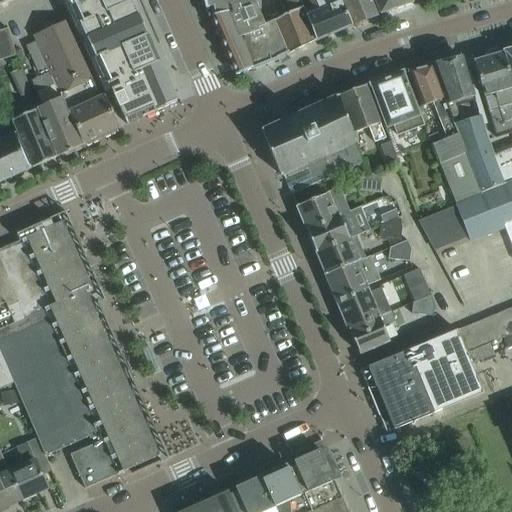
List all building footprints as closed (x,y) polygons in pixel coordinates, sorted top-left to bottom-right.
[(0,0),(0,5),(11,0),(59,0),(69,19),(95,77),(100,88),(108,85),(126,124),(175,102),(131,0),(0,0)] [(203,0),(207,17),(211,17),(235,73),(234,74),(235,75),(250,69),(277,59),(276,58),(286,54),(272,20),(271,20),(269,17),(259,14),(254,16),(250,7),(248,0),(203,0)] [(350,25),(340,0),(308,0),(314,13),(305,16),(314,40),(350,25)] [(340,0),(350,25),(352,24),(351,22),(359,19),(359,22),(376,15),(370,0),(340,0)] [(374,0),(379,14),(412,2),(410,0),(374,0)] [(314,40),(305,16),(302,7),(272,19),(272,20),(286,54),(314,40)] [(103,95),(101,96),(93,78),(95,77),(69,19),(32,36),(35,41),(36,41),(83,144),(119,128),(103,95)] [(0,30),(0,59),(15,55),(7,28),(0,30)] [(83,144),(36,41),(35,41),(25,46),(39,77),(31,80),(41,106),(35,109),(51,150),(57,148),(60,155),(83,144)] [(511,48),(502,51),(511,79),(511,48)] [(511,79),(502,51),(472,60),(495,136),(511,130),(511,79)] [(462,57),(432,65),(447,104),(473,96),(462,57)] [(447,104),(432,65),(407,70),(407,72),(408,72),(421,106),(431,102),(445,139),(458,135),(454,124),(447,104)] [(422,125),(402,71),(368,84),(385,129),(394,125),(397,135),(422,125)] [(336,96),(354,143),(356,142),(352,134),(367,128),(373,142),(384,138),(364,85),(336,96)] [(354,143),(336,96),(335,96),(333,93),(331,94),(333,97),(321,102),(319,100),(317,101),(319,103),(307,109),(305,106),(303,107),(305,110),(292,115),(291,113),(289,113),(290,116),(278,122),(277,119),(275,120),(276,123),(264,128),(263,125),(261,126),(263,129),(261,130),(267,144),(280,175),(282,175),(284,179),(289,179),(290,183),(292,186),(291,186),(289,190),(290,192),(291,194),(363,163),(354,143)] [(51,150),(35,109),(33,103),(24,108),(26,113),(13,119),(17,131),(24,149),(32,167),(56,156),(55,155),(54,156),(51,150)] [(454,124),(458,135),(480,192),(502,183),(511,179),(511,146),(492,154),(488,144),(480,116),(454,124)] [(1,139),(0,137),(0,181),(30,168),(14,133),(1,139)] [(458,135),(445,139),(431,144),(454,202),(480,192),(458,135)] [(360,180),(359,191),(380,193),(381,180),(378,172),(360,180)] [(456,206),(467,234),(470,242),(504,228),(511,224),(511,179),(502,183),(480,192),(454,202),(456,206)] [(295,206),(305,229),(335,217),(325,194),(295,206)] [(467,234),(456,206),(417,221),(432,248),(467,234)] [(395,210),(381,216),(384,224),(391,221),(397,218),(398,218),(395,210)] [(0,248),(0,388),(13,383),(36,438),(44,456),(88,436),(89,439),(99,434),(102,440),(69,455),(84,488),(158,455),(161,461),(168,458),(168,457),(158,435),(157,435),(134,384),(128,371),(128,370),(98,303),(105,300),(65,211),(48,219),(47,220),(15,234),(18,241),(0,248)] [(348,238),(338,216),(335,217),(305,229),(315,252),(348,238)] [(378,226),(377,237),(400,239),(401,227),(397,218),(391,221),(384,224),(378,226)] [(356,235),(348,238),(315,252),(325,275),(366,258),(356,235)] [(389,248),(388,260),(409,262),(411,249),(407,241),(389,248)] [(366,258),(325,275),(338,306),(353,299),(350,293),(365,286),(380,280),(370,256),(366,258)] [(424,282),(408,289),(414,302),(424,297),(430,295),(424,282)] [(353,299),(338,306),(348,329),(383,314),(390,311),(380,288),(368,293),(365,286),(350,293),(353,299)] [(412,302),(411,314),(432,316),(434,304),(430,295),(424,297),(414,302),(412,302)] [(511,333),(511,313),(510,308),(499,312),(508,335),(511,333)] [(383,314),(348,329),(358,353),(388,340),(382,326),(394,321),(390,311),(383,314)] [(508,335),(499,312),(489,317),(498,339),(508,335)] [(498,339),(489,317),(478,321),(488,343),(498,339)] [(488,343),(478,321),(468,325),(477,348),(488,343)] [(477,348),(468,325),(456,330),(465,353),(477,348)] [(482,393),(469,362),(465,353),(456,330),(360,370),(386,433),(482,393)] [(16,391),(0,393),(0,395),(2,407),(18,404),(16,391)] [(51,471),(44,456),(36,438),(15,447),(22,464),(7,471),(21,500),(20,498),(32,492),(33,494),(47,488),(41,475),(51,471)] [(347,511),(319,450),(293,461),(295,465),(287,468),(285,464),(234,488),(236,491),(229,495),(227,491),(180,511),(347,511)] [(21,500),(7,471),(3,460),(0,453),(0,506),(7,503),(8,506),(21,500)]
